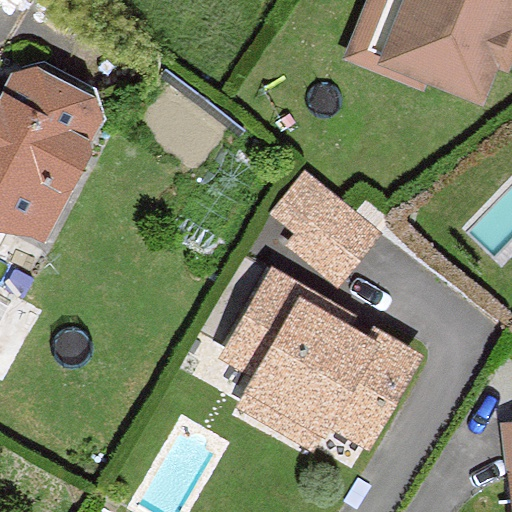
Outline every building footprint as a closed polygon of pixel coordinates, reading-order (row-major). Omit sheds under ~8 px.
[(417,80),(423,66),(386,51),(406,0),(365,0),(345,50),(417,80)] [(511,0),(406,0),(386,51),(423,66),(473,86),(500,21),(511,25),(511,23),(511,0)] [(0,208),(27,223),(54,173),(59,176),(93,112),(88,97),(35,68),(19,73),(4,102),(0,100),(0,208)] [(301,175),(276,209),(301,232),(295,240),(337,276),(372,235),(301,175)] [(328,412),(365,434),(411,353),(371,331),(367,339),(321,312),(326,303),(273,273),(230,348),(263,367),(244,400),(312,439),(328,412)]
